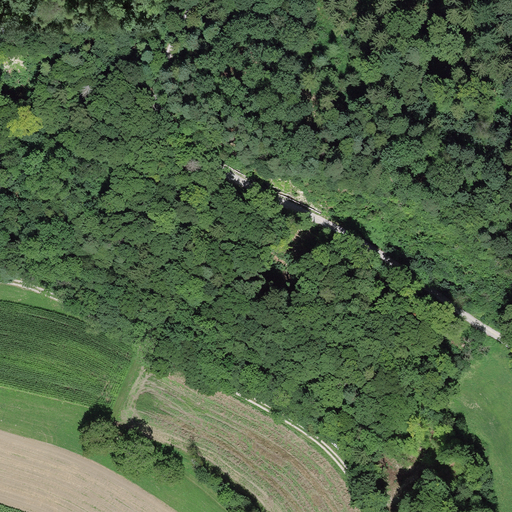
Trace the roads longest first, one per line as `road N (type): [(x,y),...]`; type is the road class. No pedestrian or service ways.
road 1 (track): [(197,0),(158,78),(161,111),(183,142),(244,183),(341,230),(511,350)]
road 2 (track): [(0,279),(93,314),(302,429),(372,511)]
road 3 (track): [(110,431),(231,511)]
